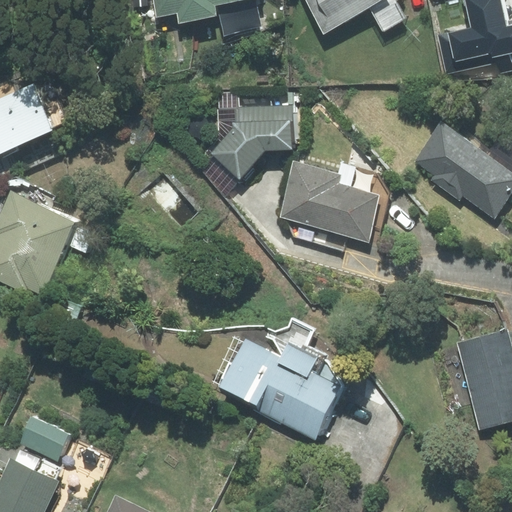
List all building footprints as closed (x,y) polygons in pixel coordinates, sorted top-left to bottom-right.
[(232,0),(159,0),(163,17),(191,11),(193,21),(233,12),(231,0),(232,0)] [(312,0),(333,36),(397,0),(312,0)] [(500,0),(470,0),(476,29),(444,35),(450,71),(495,63),(501,71),(511,68),(511,33),(506,35),(500,0)] [(0,153),(76,124),(56,74),(0,95),(0,153)] [(224,146),(257,183),(286,146),(309,148),(306,116),(266,115),(269,100),(243,99),(246,127),(224,146)] [(443,172),(439,178),(471,200),(475,194),(508,217),(511,211),(511,155),(455,116),(425,159),(443,172)] [(165,128),(132,126),(131,153),(164,154),(165,128)] [(357,182),(360,167),(304,153),(289,215),(381,238),(393,192),(357,182)] [(216,197),(194,174),(179,189),(201,212),(216,197)] [(13,180),(0,209),(0,275),(53,299),(92,215),(13,180)] [(511,329),(466,339),(485,427),(511,421),(511,329)] [(258,337),(237,383),(276,401),(271,411),(328,437),(354,381),(258,337)] [(0,511),(56,511),(93,436),(42,411),(0,496),(0,511)] [(165,511),(125,492),(115,511),(165,511)]
